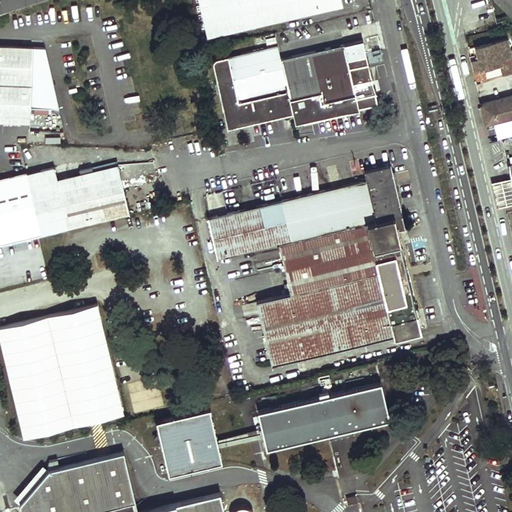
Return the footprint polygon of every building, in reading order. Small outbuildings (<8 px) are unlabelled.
[(0,0),(0,9),(0,12),(36,0),(0,0)] [(200,0),(208,33),(345,4),(343,0),(200,0)] [(511,71),(511,58),(510,49),(507,37),(472,47),(475,58),(471,59),(474,73),(474,75),(484,72),(483,67),(502,62),(504,61),(505,66),(502,67),(503,73),(511,71)] [(366,56),(362,39),(280,57),(289,96),(322,89),(324,99),(356,92),(349,60),(366,56)] [(278,44),(217,58),(214,62),(215,67),(227,126),(293,113),(289,96),(280,57),(278,44)] [(45,47),(0,45),(0,120),(30,122),(31,107),(33,107),(48,107),(58,107),(45,47)] [(322,89),(289,96),(293,113),(295,122),(377,104),(375,93),(378,92),(374,74),(371,75),(366,56),(349,60),(356,92),(324,99),(322,89)] [(486,125),(511,118),(511,97),(481,106),(486,125)] [(56,162),(28,170),(41,232),(132,211),(120,161),(59,176),(56,162)] [(370,178),(209,214),(219,254),(280,240),(396,214),(405,212),(394,164),(367,170),(370,178)] [(0,241),(41,232),(28,170),(0,177),(0,241)] [(511,189),(509,177),(497,180),(502,204),(511,201),(511,189)] [(396,214),(400,228),(409,226),(405,212),(396,214)] [(400,228),(396,214),(280,240),(292,290),(259,298),(274,362),(422,328),(400,228)] [(99,301),(0,324),(0,329),(25,435),(125,411),(99,301)] [(388,418),(379,380),(255,409),(261,430),(261,434),(264,446),(325,432),(326,437),(351,432),(350,427),(388,418)] [(206,406),(153,418),(166,471),(218,458),(215,444),(214,440),(206,406)] [(261,434),(261,430),(237,435),(238,439),(261,434)] [(238,439),(237,435),(214,440),(215,444),(238,439)] [(137,510),(123,450),(48,467),(18,502),(20,511),(223,511),(219,492),(137,510)] [(357,496),(348,498),(350,505),(359,503),(357,496)]
